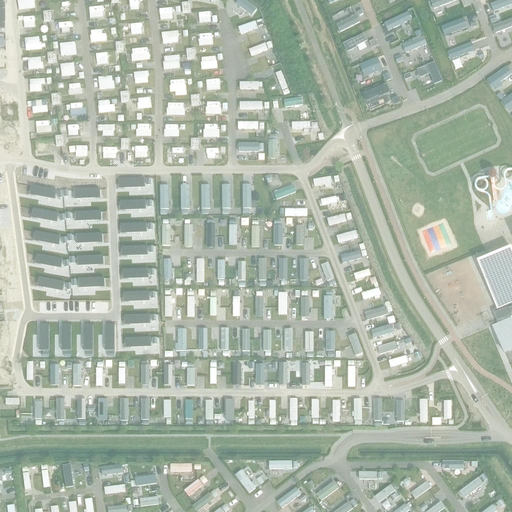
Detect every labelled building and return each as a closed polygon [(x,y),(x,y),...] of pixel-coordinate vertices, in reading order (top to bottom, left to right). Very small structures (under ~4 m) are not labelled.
[(253,16),(257,11),(242,0),(237,0),(235,3),(253,16)] [(457,3),(455,0),(436,0),(430,2),(433,11),(457,3)] [(511,6),(511,2),(511,0),(505,0),(490,5),(493,13),(511,6)] [(190,3),(182,4),(183,15),(191,14),(190,3)] [(52,23),(52,12),(43,12),(44,23),(52,23)] [(411,22),(408,14),(384,25),(388,33),(411,22)] [(360,24),(356,16),(336,26),(340,34),(360,24)] [(466,30),(463,20),(441,28),(444,38),(466,30)] [(511,28),(511,20),(492,27),(495,35),(511,28)] [(240,35),(257,29),(255,22),(238,28),(240,35)] [(367,43),(364,36),(342,45),(346,55),(357,50),(355,48),(367,43)] [(426,47),(423,38),(402,46),(405,55),(426,47)] [(377,47),(374,41),(368,44),(371,50),(377,47)] [(115,43),(116,54),(125,54),(124,42),(115,43)] [(251,57),(267,51),(264,44),(248,50),(251,57)] [(474,53),(471,45),(447,54),(450,62),(474,53)] [(195,49),(186,50),(187,61),(195,60),(195,49)] [(57,64),(56,53),(47,54),(48,65),(57,64)] [(403,62),(401,56),(395,58),(397,64),(403,62)] [(381,71),(377,60),(359,67),(364,78),(381,71)] [(443,83),(435,64),(417,71),(420,80),(429,76),(434,87),(443,83)] [(511,76),(506,69),(487,82),(492,90),(493,90),(495,92),(502,88),(500,85),(511,76)] [(275,74),(281,91),(287,89),(281,72),(275,74)] [(391,81),(388,73),(382,76),(385,83),(391,81)] [(389,95),(386,86),(362,95),(365,104),(389,95)] [(120,93),(121,104),(130,103),(129,92),(120,93)] [(61,106),(59,94),(51,95),(52,106),(61,106)] [(200,107),(199,96),(191,96),(192,107),(200,107)] [(511,96),(502,103),(507,112),(508,111),(510,114),(511,112),(511,96)] [(284,101),(285,108),(302,106),(301,98),(284,101)] [(400,105),(397,98),(391,100),(394,107),(400,105)] [(65,147),(64,136),(55,137),(56,148),(65,147)] [(199,151),(199,139),(191,140),(191,151),(199,151)] [(277,141),(268,141),(268,160),(277,160),(277,141)] [(336,178),(317,181),(318,188),(337,185),(336,178)] [(145,190),(144,181),(119,182),(119,191),(145,190)] [(160,210),(169,210),(169,186),(160,186),(160,210)] [(180,210),(189,210),(189,186),(180,186),(180,210)] [(201,210),(210,210),(209,186),(201,186),(201,210)] [(222,209),(231,209),(230,186),(222,186),(222,209)] [(242,209),(251,209),(251,186),(242,186),(242,209)] [(296,193),(293,186),(273,193),(276,201),(296,193)] [(55,202),(56,193),(31,189),(30,198),(55,202)] [(100,201),(100,192),(74,192),(74,201),(100,201)] [(336,197),(320,200),(321,206),(337,203),(336,197)] [(146,212),(145,203),(120,204),(120,213),(146,212)] [(57,225),(58,216),(33,212),(32,221),(57,225)] [(101,223),(101,214),(75,214),(75,224),(101,223)] [(344,215),(327,220),(328,227),(346,222),(344,215)] [(215,249),(215,225),(207,225),(206,248),(215,249)] [(147,235),(146,226),(121,227),(121,236),(147,235)] [(170,247),(170,226),(162,226),(162,246),(170,247)] [(192,248),(192,226),(184,226),(184,248),(192,248)] [(236,246),(237,226),(229,226),(229,246),(236,246)] [(304,246),(304,227),(296,227),(295,246),(304,246)] [(355,232),(339,236),(340,242),(357,237),(355,232)] [(59,248),(61,239),(35,235),(34,244),(59,248)] [(102,246),(102,237),(76,237),(76,246),(102,246)] [(511,252),(510,248),(477,262),(497,309),(496,310),(492,311),(497,324),(493,326),(493,327),(504,354),(511,350),(511,252)] [(148,258),(147,249),(122,250),(122,259),(148,258)] [(359,252),(341,256),(342,264),(361,259),(359,252)] [(61,271),(62,262),(37,258),(36,267),(61,271)] [(103,268),(103,259),(78,259),(78,268),(103,268)] [(334,279),(328,263),(320,266),(327,282),(334,279)] [(368,270),(353,275),(355,281),(370,276),(368,270)] [(149,281),(148,272),(123,273),(123,282),(149,281)] [(63,294),(64,285),(39,281),(37,290),(63,294)] [(104,290),(104,281),(79,281),(79,291),(104,290)] [(378,289),(361,294),(363,301),(381,295),(378,289)] [(149,303),(149,294),(123,295),(124,304),(149,303)] [(324,297),(324,320),(332,320),(332,297),(324,297)] [(384,308),(364,314),(366,321),(387,315),(384,308)] [(150,326),(150,317),(124,318),(124,328),(150,326)] [(393,325),(374,330),(376,336),(395,331),(393,325)] [(49,328),(40,328),(39,353),(49,353),(49,328)] [(71,328),(62,328),(62,353),(71,353),(71,328)] [(93,328),(84,328),(83,354),(93,354),(93,328)] [(114,328),(105,328),(105,353),(114,354),(114,328)] [(186,352),(186,330),(178,330),(178,344),(175,344),(175,352),(186,352)] [(313,352),(313,333),(305,333),(305,352),(313,352)] [(354,333),(349,335),(355,352),(361,350),(354,333)] [(151,349),(150,340),(125,341),(125,350),(151,349)] [(397,342),(381,346),(383,352),(399,348),(397,342)] [(405,357),(388,362),(390,368),(407,363),(405,357)] [(362,420),(361,400),(353,400),(353,420),(362,420)] [(85,424),(86,401),(78,401),(78,423),(85,424)] [(292,470),(292,462),(269,462),(269,470),(292,470)] [(101,474),(120,472),(120,466),(100,468),(101,474)] [(63,468),(65,486),(72,485),(70,467),(63,468)] [(44,488),(50,488),(48,471),(41,472),(44,488)] [(235,476),(249,494),(255,489),(241,471),(235,476)] [(29,473),(22,474),(25,490),(31,490),(29,473)] [(154,478),(135,480),(136,487),(155,484),(154,478)] [(459,492),(464,499),(483,485),(478,478),(459,492)] [(202,486),(198,480),(184,491),(188,497),(202,486)] [(333,482),(316,495),(321,502),(339,489),(333,482)] [(427,482),(411,493),(415,499),(431,488),(427,482)] [(390,485),(374,497),(379,503),(395,491),(390,485)] [(105,495),(125,493),(124,486),(104,488),(105,495)] [(282,509),(301,495),(295,488),(276,502),(282,509)] [(192,507),(195,511),(197,511),(214,500),(209,493),(192,507)] [(162,505),(161,497),(138,500),(139,508),(162,505)] [(93,511),(92,499),(85,500),(86,511),(93,511)] [(440,511),(445,509),(440,502),(427,511),(440,511)] [(348,511),(353,509),(348,503),(335,511),(348,511)]
